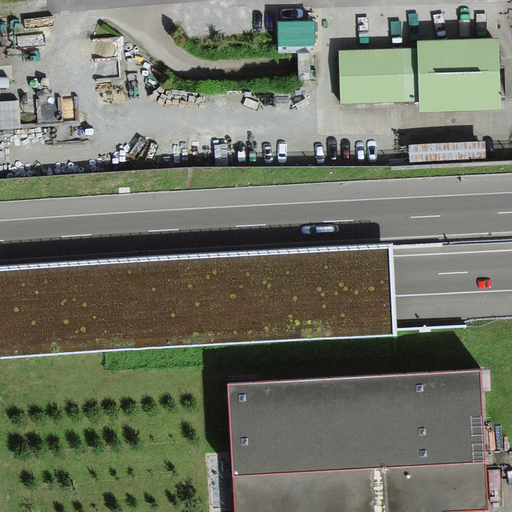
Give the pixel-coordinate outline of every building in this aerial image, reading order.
[(299,23),(278,23),(279,45),(315,44),(315,22),(299,23)] [(415,40),(415,48),(337,51),(338,102),(416,100),(417,109),(497,107),(495,37),(415,40)] [(0,132),(24,131),(23,101),(0,101),(0,132)] [(481,140),(407,144),(408,163),(482,159),(481,140)] [(396,333),(389,246),(195,252),(0,265),(0,353),(50,350),(396,333)] [(226,380),(234,511),(485,511),(476,365),(226,380)]
